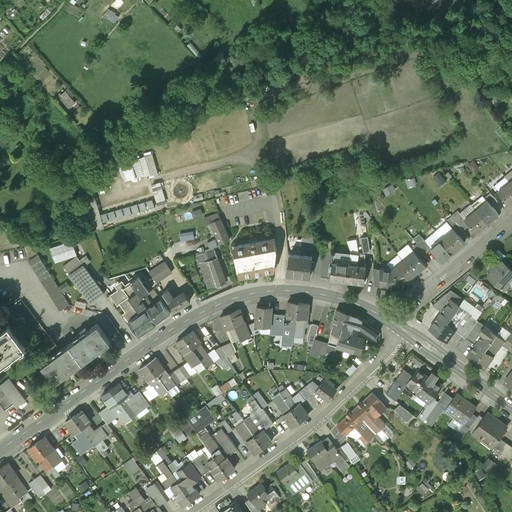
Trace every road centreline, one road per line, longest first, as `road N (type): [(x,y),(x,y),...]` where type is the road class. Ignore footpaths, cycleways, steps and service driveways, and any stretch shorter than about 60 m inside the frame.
road 1 (secondary): [(394,324),(321,292),(241,296),(178,326),(0,451)]
road 2 (residential): [(407,333),(308,425),(194,511)]
road 3 (residential): [(394,324),(511,221)]
road 4 (secondary): [(511,407),(407,333)]
